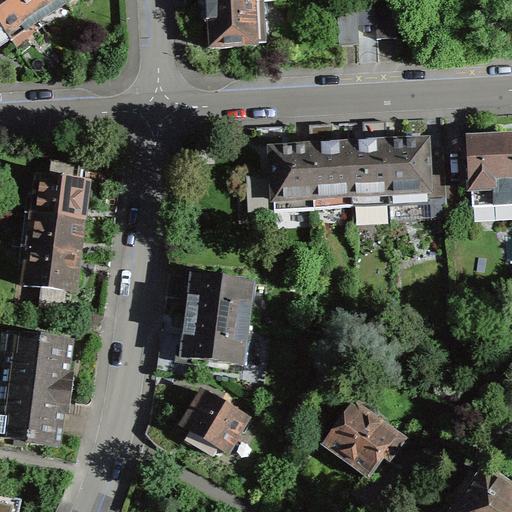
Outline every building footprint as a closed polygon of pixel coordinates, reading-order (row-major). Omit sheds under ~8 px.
[(26,31),(39,21),(24,0),(0,0),(0,23),(8,34),(21,24),(26,31)] [(24,0),(39,21),(66,3),(64,0),(24,0)] [(266,43),(264,1),(205,4),(206,11),(206,22),(209,22),(210,48),(256,46),(256,43),(266,43)] [(376,7),(377,39),(397,38),(395,6),(376,7)] [(339,12),(340,44),(359,43),(357,11),(339,12)] [(0,45),(10,38),(8,34),(0,23),(0,45)] [(349,143),(352,207),(390,205),(386,144),(385,121),(363,123),(365,142),(355,143),(349,143)] [(312,148),(315,209),(352,207),(349,143),(340,144),(333,144),(333,124),(310,126),(312,148)] [(483,138),(483,139),(475,139),(467,140),(470,191),(494,190),(495,206),(511,205),(511,137),(501,138),(500,137),(498,137),(497,137),(497,136),(485,137),(485,138),(484,138),(483,138)] [(386,144),(390,205),(430,203),(427,142),(392,144),(386,144)] [(246,177),(248,213),(315,209),(312,148),(277,150),(270,150),(272,176),(246,177)] [(28,198),(26,214),(83,221),(84,213),(85,205),(91,200),(91,193),(87,187),(88,184),(77,182),(79,166),(51,162),(49,179),(38,177),(35,199),(28,198)] [(83,221),(26,214),(21,247),(79,255),(80,245),(83,221)] [(79,255),(21,247),(19,263),(27,264),(24,286),(42,288),(39,307),(69,311),(71,292),(74,292),(74,289),(75,288),(80,284),(81,276),(76,271),(79,255)] [(192,276),(169,273),(166,296),(184,299),(184,298),(189,299),(187,311),(186,317),(249,325),(254,284),(192,276)] [(102,331),(104,314),(75,310),(73,327),(102,331)] [(162,332),(157,372),(192,377),(194,360),(243,366),(249,325),(186,317),(185,327),(184,335),(180,335),(180,334),(162,332)] [(69,413),(73,378),(66,377),(71,342),(11,334),(11,338),(14,338),(11,354),(9,354),(1,418),(3,418),(1,434),(0,434),(0,437),(28,441),(28,443),(57,447),(60,427),(62,412),(69,413)] [(183,427),(191,432),(186,440),(214,456),(219,449),(226,453),(247,419),(228,407),(229,406),(220,401),(219,402),(204,393),(188,419),(183,427)] [(325,444),(375,480),(403,441),(353,405),(329,439),(325,444)] [(184,443),(154,415),(146,435),(157,447),(172,455),(184,443)] [(434,458),(427,450),(416,462),(424,469),(434,458)] [(511,511),(511,488),(501,481),(485,470),(476,485),(474,483),(458,506),(460,508),(457,511),(511,511)] [(0,496),(0,511),(18,511),(21,501),(0,496)]
